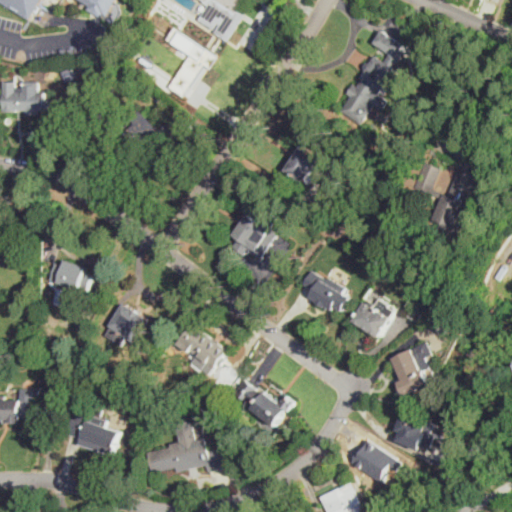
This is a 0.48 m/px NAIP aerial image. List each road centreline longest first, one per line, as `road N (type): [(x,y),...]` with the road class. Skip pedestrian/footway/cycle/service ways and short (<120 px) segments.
road 1 (residential): [(351,390),(82,187),(0,163)]
road 2 (residential): [(351,390),(318,450),(277,483),(226,503),(181,510),(70,481),(0,477)]
road 3 (residential): [(325,0),(161,248)]
